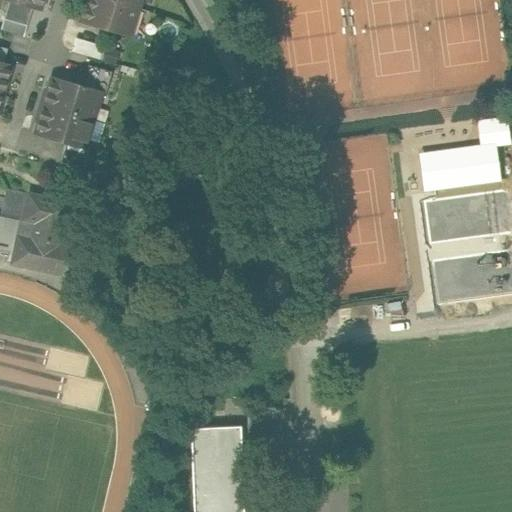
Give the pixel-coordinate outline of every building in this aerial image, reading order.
[(32,6),(13,0),(9,0),(4,18),(27,25),(32,6)] [(138,8),(112,0),(86,0),(80,20),(130,34),(138,8)] [(91,54),(95,44),(85,39),(84,41),(76,37),(72,45),(91,54)] [(0,62),(0,91),(2,93),(10,66),(0,62)] [(112,71),(88,64),(82,87),(101,92),(100,93),(105,95),(112,71)] [(82,87),(51,78),(43,105),(93,119),(100,93),(101,92),(82,87)] [(93,119),(43,105),(35,131),(66,141),(85,146),(85,145),(93,119)] [(506,118),(485,121),(488,144),(495,143),(495,144),(510,142),(506,118)] [(85,146),(66,141),(59,163),(83,170),(90,147),(85,145),(85,146)] [(488,144),(431,152),(436,189),(500,180),(495,144),(495,143),(488,144)] [(28,193),(6,188),(0,215),(0,216),(20,220),(22,220),(28,193)] [(69,201),(28,193),(22,220),(34,223),(25,265),(27,266),(28,259),(88,272),(86,279),(94,281),(100,252),(59,244),(69,201)] [(20,220),(0,216),(0,215),(0,251),(13,254),(20,220)] [(22,220),(20,220),(13,254),(11,262),(25,265),(34,223),(22,220)] [(243,511),(240,426),(190,428),(193,511),(243,511)]
